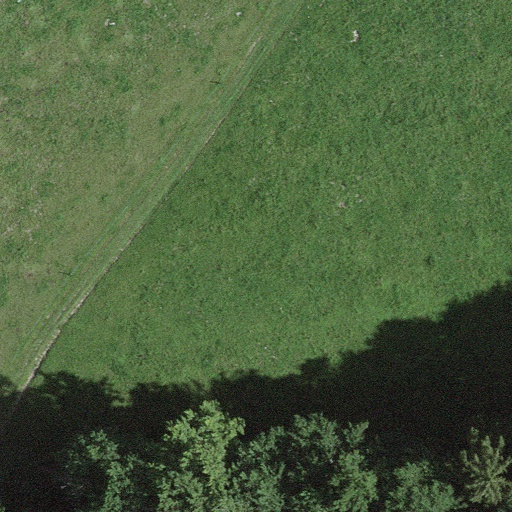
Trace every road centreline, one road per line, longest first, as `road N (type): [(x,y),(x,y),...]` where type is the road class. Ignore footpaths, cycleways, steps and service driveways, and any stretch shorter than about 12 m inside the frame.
road 1 (track): [(0,480),(231,442),(511,412)]
road 2 (track): [(255,0),(0,377)]
